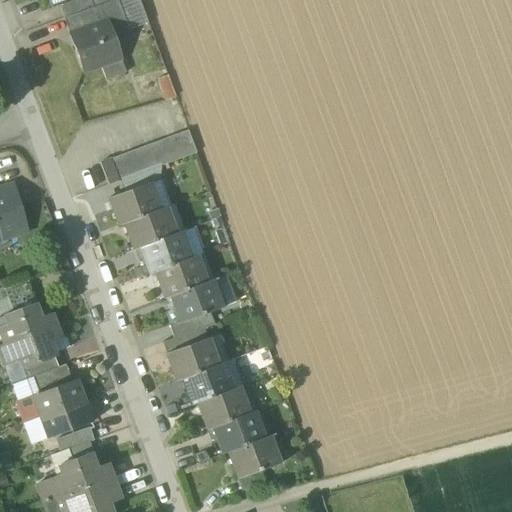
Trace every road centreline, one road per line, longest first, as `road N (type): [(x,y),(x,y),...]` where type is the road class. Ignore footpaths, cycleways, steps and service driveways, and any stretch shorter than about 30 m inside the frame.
road 1 (residential): [(31,115),(179,511)]
road 2 (track): [(229,511),(511,438)]
